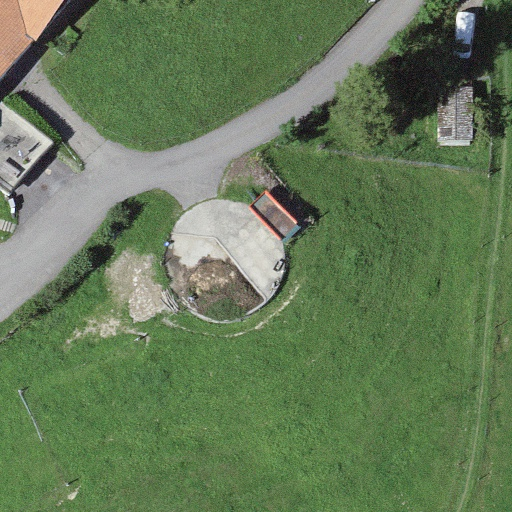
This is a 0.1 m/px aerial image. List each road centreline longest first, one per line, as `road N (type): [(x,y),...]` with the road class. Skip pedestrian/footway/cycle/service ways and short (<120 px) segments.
road 1 (track): [(460,511),(511,401),(497,0)]
road 2 (unclassified): [(111,184),(179,176),(255,141),(351,68),(415,0)]
